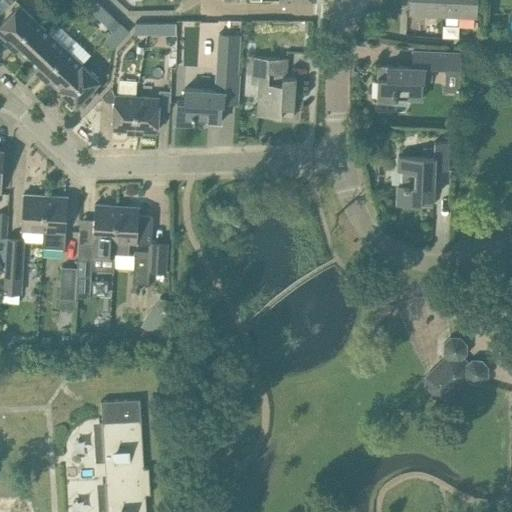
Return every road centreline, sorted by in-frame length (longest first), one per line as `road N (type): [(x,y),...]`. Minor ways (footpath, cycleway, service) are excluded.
road 1 (residential): [(341,156),(71,166),(0,96)]
road 2 (residential): [(511,247),(455,262),(389,251),(362,227),(341,156)]
road 3 (residential): [(341,156),(348,0)]
